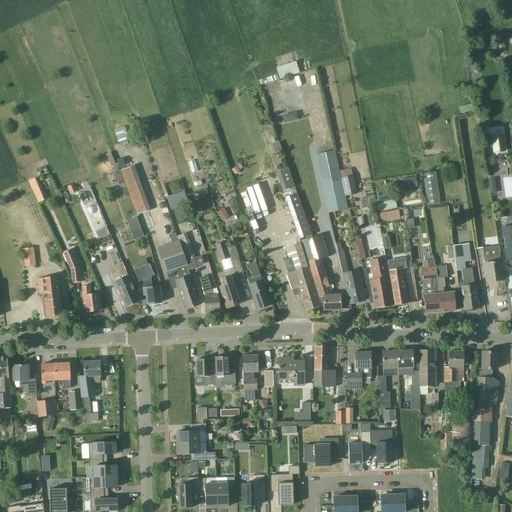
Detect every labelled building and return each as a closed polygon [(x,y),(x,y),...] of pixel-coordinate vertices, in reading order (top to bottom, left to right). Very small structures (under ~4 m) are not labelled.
[(505,46),(499,47),(501,56),(507,55),(505,46)] [(296,61),(276,68),(280,79),(300,73),(296,61)] [(305,72),(307,82),(319,79),(317,69),(305,72)] [(489,137),(490,147),(493,146),(494,153),(506,151),(504,134),(492,135),(492,137),(489,137)] [(348,209),(346,196),(340,171),(336,150),(315,155),(328,213),(348,209)] [(116,161),(119,168),(125,165),(123,159),(116,161)] [(276,171),(300,239),(312,235),(288,167),(276,171)] [(340,171),(346,196),(356,194),(351,169),(340,171)] [(115,174),(119,185),(125,183),(121,172),(115,174)] [(33,192),(36,199),(44,195),(41,188),(38,181),(30,185),(33,192)] [(23,193),(32,190),(29,182),(20,186),(23,193)] [(75,184),(67,187),(70,194),(77,191),(75,184)] [(128,190),(130,196),(132,202),(137,215),(149,211),(140,186),(128,190)] [(271,214),(263,188),(254,191),(253,187),(247,189),(252,206),(248,207),(251,220),(257,218),(256,214),(263,212),(264,216),(271,214)] [(167,196),(171,210),(188,205),(184,191),(167,196)] [(378,202),(379,211),(398,208),(397,199),(378,202)] [(222,221),(229,216),(224,208),(217,213),(222,221)] [(144,236),(137,218),(127,221),(134,240),(144,236)] [(260,238),(265,235),(259,221),(253,224),(260,238)] [(511,225),(502,227),(507,261),(510,261),(510,264),(511,265),(511,225)] [(318,297),(320,304),(324,303),(324,309),(341,309),(341,295),(332,296),(326,278),(325,278),(322,269),(329,266),(320,236),(302,241),(320,298),(318,297)] [(391,248),(389,236),(382,238),(385,249),(388,249),(391,248)] [(356,239),(361,260),(366,259),(361,238),(356,239)] [(430,241),(422,243),(426,267),(434,266),(430,241)] [(230,258),(224,242),(215,245),(220,261),(230,258)] [(341,243),(337,244),(351,304),(366,300),(364,290),(364,289),(363,289),(362,282),(359,270),(349,273),(344,249),(343,249),(341,243)] [(177,281),(183,299),(186,309),(201,304),(192,277),(189,270),(186,261),(183,253),(180,244),(159,251),(170,284),(177,281)] [(320,304),(318,297),(309,267),(308,268),(300,244),(285,249),(288,258),(293,257),(297,271),(284,275),(289,291),(300,287),(307,310),(320,306),(320,304)] [(469,244),(453,246),(457,271),(465,269),(470,269),(473,268),(469,244)] [(35,265),(33,248),(23,250),(25,266),(35,265)] [(501,255),(484,257),(488,281),(504,279),(501,255)] [(201,256),(194,258),(198,267),(204,264),(201,256)] [(243,272),(238,257),(230,259),(235,275),(243,272)] [(194,258),(186,261),(189,270),(198,267),(194,258)] [(391,292),(386,263),(385,258),(370,260),(374,281),(370,282),(375,308),(393,306),(391,292)] [(405,259),(388,261),(390,272),(390,271),(404,269),(406,269),(405,259)] [(140,301),(122,261),(113,266),(116,272),(112,274),(115,281),(117,287),(126,307),(140,301)] [(155,275),(150,264),(135,270),(140,282),(143,281),(144,288),(145,295),(147,295),(148,304),(162,303),(160,286),(153,286),(151,277),(155,275)] [(437,267),(441,312),(456,311),(455,292),(444,293),(444,287),(446,287),(445,277),(448,277),(447,266),(437,267)] [(426,313),(441,312),(437,267),(422,269),(423,280),(431,279),(431,289),(424,290),(425,295),(426,313)] [(258,269),(253,270),(255,276),(247,279),(257,309),(271,305),(258,269)] [(408,304),(404,269),(390,271),(396,305),(408,304)] [(80,282),(79,271),(71,271),(72,283),(80,282)] [(63,315),(58,276),(38,279),(40,295),(45,294),(47,317),(63,315)] [(239,299),(231,276),(223,279),(225,285),(220,287),(227,309),(237,305),(235,300),(239,299)] [(209,280),(201,282),(205,296),(206,312),(220,311),(219,295),(214,296),(209,280)] [(461,283),(458,284),(459,292),(461,291),(464,311),(466,310),(467,312),(472,311),(473,309),(480,308),(476,284),(462,286),(461,283)] [(90,286),(83,286),(84,296),(85,304),(86,304),(87,312),(101,310),(99,294),(91,295),(90,286)] [(347,387),(347,383),(347,374),(336,374),(336,371),(329,371),(329,346),(316,346),(315,387),(339,388),(340,387),(347,387)] [(413,351),(398,352),(399,368),(406,367),(406,375),(414,375),(413,367),(414,367),(413,351)] [(434,388),(434,386),(435,386),(435,351),(420,351),(421,386),(428,386),(428,388),(434,388)] [(464,352),(449,351),(449,367),(445,367),(445,381),(445,393),(461,393),(461,384),(461,374),(458,374),(458,368),(464,368),(464,352)] [(347,374),(347,383),(347,387),(347,390),(362,389),(362,378),(372,378),(371,352),(356,353),(356,360),(355,360),(356,374),(347,374)] [(399,368),(398,352),(383,352),(384,368),(384,376),(399,376),(399,368)] [(497,352),(483,352),(482,368),(477,368),(475,404),(490,405),(497,405),(499,399),(499,382),(493,378),(492,378),(493,369),(497,369),(497,352)] [(245,389),(245,398),(245,401),(256,400),(255,390),(258,389),(257,379),(249,379),(249,372),(259,372),(258,355),(243,356),(245,389)] [(217,376),(224,376),(224,385),(236,384),(235,367),(235,370),(229,370),(229,356),(216,357),(216,372),(217,376)] [(0,357),(0,377),(1,378),(2,393),(0,393),(0,408),(11,407),(10,392),(9,377),(10,377),(8,357),(0,357)] [(217,376),(216,372),(210,373),(210,359),(197,359),(197,369),(195,369),(196,377),(204,377),(204,386),(217,385),(217,376)] [(279,359),(280,379),(295,379),(295,385),(305,385),(304,361),(289,362),(288,359),(279,359)] [(80,376),(80,397),(82,397),(90,397),(95,396),(94,379),(101,379),(101,376),(100,362),(85,362),(85,372),(85,376),(80,376)] [(70,363),(55,364),(55,380),(64,380),(64,388),(71,388),(71,380),(70,363)] [(55,380),(55,364),(42,364),(42,381),(43,381),(43,384),(49,383),(49,380),(55,380)] [(37,395),(36,374),(29,374),(29,365),(14,366),(14,381),(20,381),(20,388),(26,387),(26,396),(37,395)] [(264,371),(264,380),(273,380),(273,371),(264,371)] [(386,392),(385,376),(378,377),(379,408),(390,408),(390,392),(386,392)] [(410,410),(419,410),(419,386),(410,386),(410,410)] [(80,410),(80,391),(69,392),(69,410),(80,410)] [(434,394),(434,411),(441,411),(442,394),(434,394)] [(82,397),(83,408),(90,407),(91,407),(90,397),(82,397)] [(38,401),(39,417),(57,415),(56,399),(38,401)] [(259,402),(262,409),(268,406),(265,400),(259,402)] [(302,402),(302,412),(302,421),(310,421),(310,402),(302,402)] [(208,419),(207,408),(197,408),(198,424),(204,424),(204,420),(208,419)] [(395,410),(384,410),(384,422),(395,421),(395,410)] [(336,424),(345,424),(345,411),(336,411),(336,424)] [(441,422),(441,411),(434,411),(433,422),(441,422)] [(98,413),(91,414),(84,415),(85,423),(99,421),(98,413)] [(83,415),(76,416),(77,424),(84,423),(83,415)] [(193,431),(190,431),(177,432),(177,433),(177,443),(200,442),(200,432),(206,431),(206,424),(198,424),(193,424),(193,431)] [(378,463),(393,462),(392,442),(385,442),(385,430),(374,431),(375,449),(377,450),(378,463)] [(365,442),(351,442),(352,464),(367,463),(366,458),(376,458),(375,449),(374,431),(364,431),(365,442)] [(451,434),(442,434),(442,451),(451,451),(451,434)] [(299,459),(315,459),(315,465),(334,465),(334,456),(345,456),(345,438),(334,438),(334,435),(299,435),(299,459)] [(90,460),(103,460),(103,454),(116,454),(116,452),(115,441),(107,441),(107,442),(108,442),(108,443),(89,443),(90,460)] [(200,442),(177,443),(178,453),(178,454),(194,454),(194,461),(216,460),(216,453),(201,453),(200,442)] [(49,456),(42,456),(43,471),(51,471),(49,456)] [(95,477),(117,476),(116,467),(116,466),(103,466),(103,460),(90,460),(90,467),(94,467),(95,477)] [(292,475),(270,475),(271,492),(278,492),(278,505),(293,504),(292,475)] [(90,477),(91,494),(104,494),(104,488),(117,487),(117,485),(117,476),(95,477),(90,477)] [(229,506),(228,493),(228,490),(235,490),(235,477),(227,478),(227,484),(217,484),(217,507),(227,507),(227,506),(229,506)] [(192,508),(192,495),(192,491),(199,491),(198,478),(187,478),(186,484),(179,484),(179,486),(177,486),(177,495),(179,495),(180,508),(181,508),(191,508),(192,508)] [(206,491),(206,494),(206,507),(208,507),(217,507),(217,484),(206,484),(206,478),(199,479),(199,478),(198,478),(199,491),(206,491)] [(241,493),(243,493),(243,506),(258,505),(258,502),(265,502),(265,484),(242,484),(243,486),(240,486),(241,493)] [(67,488),(49,489),(50,511),(67,511),(67,505),(73,505),(72,498),(67,499),(67,488)] [(104,494),(91,494),(91,511),(110,511),(109,511),(113,511),(118,511),(118,501),(117,501),(117,499),(104,500),(104,494)] [(393,511),(392,495),(381,495),(381,511),(393,511)] [(404,511),(404,495),(392,495),(393,511),(404,511)] [(356,511),(356,496),(345,497),(345,511),(356,511)] [(345,511),(345,497),(334,497),(334,511),(345,511)] [(44,511),(44,503),(21,506),(20,505),(7,507),(7,511),(44,511)]
